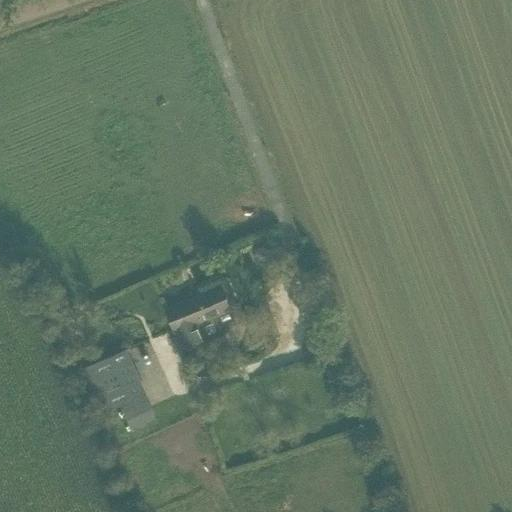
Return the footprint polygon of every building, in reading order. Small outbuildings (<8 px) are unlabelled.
[(257,251),(254,256),(257,261),(262,264),(267,261),(269,256),(267,251),(262,249),(257,251)] [(221,286),(165,310),(170,321),(182,352),(223,336),(216,319),(232,312),(231,309),(221,286)] [(81,323),(67,329),(72,341),(86,335),(81,323)] [(322,335),(305,341),(312,359),(328,353),(322,335)] [(81,371),(99,413),(120,404),(127,420),(151,410),(125,352),(81,371)]
